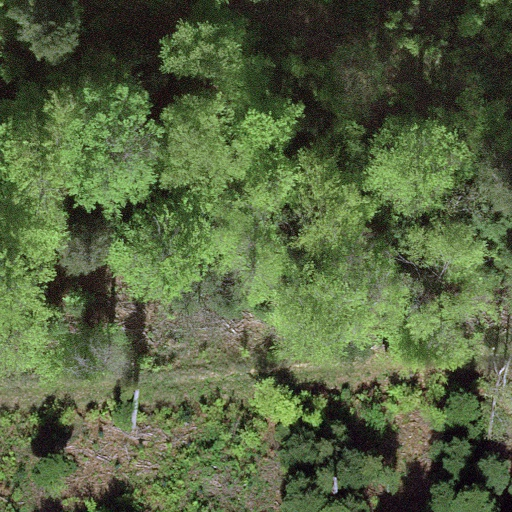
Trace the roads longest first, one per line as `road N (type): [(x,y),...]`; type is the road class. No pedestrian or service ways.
road 1 (track): [(511,367),(0,397)]
road 2 (track): [(293,0),(511,111)]
